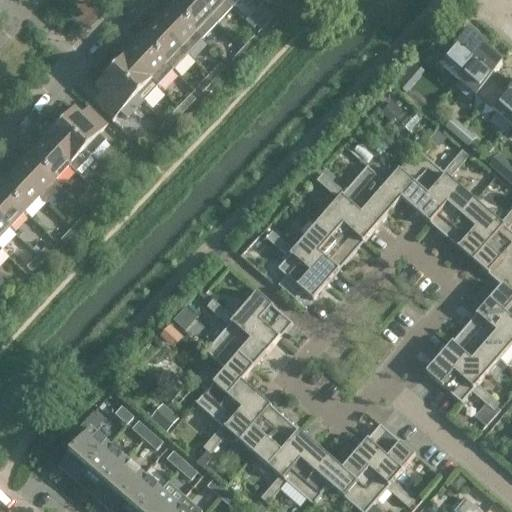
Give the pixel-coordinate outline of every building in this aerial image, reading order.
[(203,42),(218,26),(190,0),(177,0),(169,9),(203,42)] [(190,0),(218,26),(233,11),(220,0),(190,0)] [(220,0),(233,11),(242,0),(220,0)] [(272,19),(284,7),(278,2),(267,14),(272,19)] [(248,7),(238,17),(251,28),(260,18),(248,7)] [(188,58),(203,42),(169,9),(154,25),(188,58)] [(267,14),(256,26),(261,31),(272,19),(267,14)] [(173,73),(188,58),(154,25),(139,41),(173,73)] [(459,82),(486,52),(487,50),(470,35),(457,50),(447,42),(432,59),(459,82)] [(247,54),(258,42),(253,37),(242,49),(247,54)] [(139,41),(124,57),(158,89),(173,73),(139,41)] [(230,61),(236,66),(247,54),(242,49),(230,61)] [(485,105),(497,91),(488,83),(502,67),(486,52),(459,82),(485,105)] [(158,89),(124,57),(109,72),(135,97),(144,104),(158,89)] [(213,81),(224,69),(219,65),(208,77),(213,81)] [(101,95),(93,103),(112,121),(119,114),(128,122),(144,105),(144,104),(135,97),(109,72),(94,88),(101,95)] [(208,77),(197,89),(202,93),(213,81),(208,77)] [(511,128),(511,92),(507,99),(497,91),(485,105),(511,128)] [(194,101),(189,96),(178,108),(183,113),(194,101)] [(393,104),(382,114),(389,123),(401,112),(393,104)] [(172,125),(183,113),(178,108),(167,120),(172,125)] [(73,111),(58,126),(84,151),(90,157),(105,142),(99,135),(107,127),(87,109),(80,117),(73,111)] [(453,119),(445,128),(457,138),(464,129),(453,119)] [(58,126),(43,142),(69,167),(75,173),(90,157),(84,151),(58,126)] [(476,139),(464,129),(457,138),(468,148),(476,139)] [(433,144),(440,136),(436,132),(429,141),(433,144)] [(69,167),(43,142),(28,158),(54,183),(69,167)] [(367,169),(354,184),(389,214),(402,200),(401,200),(432,165),(417,152),(387,186),(367,169)] [(469,157),(462,152),(452,163),(459,169),(469,157)] [(12,174),(39,199),(45,205),(60,189),(54,183),(28,158),(12,174)] [(452,163),(443,174),(432,165),(401,200),(402,200),(430,225),(445,207),(431,195),(446,177),(449,180),(459,169),(452,163)] [(511,167),(510,166),(501,176),(509,183),(511,179),(511,167)] [(457,177),(476,196),(486,186),(467,167),(457,177)] [(0,191),(24,214),(39,199),(12,174),(0,186),(0,191)] [(333,185),(322,175),(316,182),(327,192),(333,185)] [(446,177),(431,195),(445,207),(430,225),(444,238),(475,202),(449,180),(446,177)] [(102,199),(113,187),(108,182),(97,194),(102,199)] [(333,185),(327,192),(339,202),(342,198),(359,213),(347,228),(364,243),(389,214),(354,184),(345,195),(333,185)] [(24,214),(0,191),(0,220),(9,230),(24,214)] [(97,194),(86,206),(91,210),(102,199),(97,194)] [(347,228),(359,213),(342,198),(339,202),(316,227),(352,258),(364,243),(347,228)] [(474,233),(489,245),(504,228),(508,231),(511,225),(511,214),(511,213),(501,225),(475,202),(444,238),(459,250),(474,233)] [(88,222),(83,217),(71,229),(76,234),(88,222)] [(0,220),(0,239),(9,230),(0,220)] [(62,222),(54,230),(63,238),(60,241),(61,242),(65,245),(65,246),(76,234),(71,229),(71,230),(62,222)] [(316,227),(294,253),(283,243),(277,250),(288,260),(291,256),(309,271),(321,257),(339,272),(352,258),(316,227)] [(459,250),(488,275),(511,247),(511,234),(508,231),(504,228),(489,245),(474,233),(459,250)] [(283,243),(272,233),(266,240),(277,250),(283,243)] [(42,261),(54,249),(49,245),(37,256),(42,261)] [(502,287),(511,295),(511,247),(488,275),(502,288),(502,287)] [(37,256),(26,268),(31,273),(42,261),(37,256)] [(321,257),(309,271),(291,256),(288,260),(278,271),(286,278),(278,287),(296,303),(304,294),(312,301),(313,302),(339,272),(321,257)] [(511,320),(511,295),(502,287),(502,288),(477,316),(495,331),(507,317),(511,320)] [(229,328),(232,325),(249,340),(262,325),(280,341),(293,326),(257,295),(235,321),(224,312),(218,319),(229,328)] [(218,319),(224,312),(213,302),(207,309),(218,319)] [(511,320),(507,317),(495,331),(477,316),(464,330),(500,361),(507,367),(511,361),(511,347),(511,348),(511,347),(511,320)] [(229,328),(219,339),(255,370),(280,341),(262,325),(249,340),(232,325),(229,328)] [(489,397),(478,387),(500,361),(464,330),(452,345),(470,360),(457,375),(475,390),(472,394),(483,404),(489,397)] [(226,371),(196,405),(211,418),(242,383),(242,384),(255,370),(219,339),(206,354),(226,371)] [(462,405),(472,394),(475,390),(457,375),(470,360),(452,345),(426,374),(462,405)] [(241,413),(255,426),(271,408),(242,384),(242,383),(211,418),(222,428),(225,431),(241,413)] [(494,413),(500,407),(489,397),(483,404),(494,413)] [(116,415),(128,426),(134,418),(122,408),(116,415)] [(271,408),(255,426),(241,413),(225,431),(222,428),(212,439),(219,445),(229,434),(254,456),(285,421),(271,408)] [(99,411),(93,418),(96,421),(102,414),(99,411)] [(169,412),(158,425),(166,432),(177,420),(169,412)] [(277,495),(287,484),(283,481),(299,464),(284,451),(300,433),(285,421),(254,456),(280,478),(270,490),(277,495)] [(151,433),(139,422),(133,430),(145,441),(151,433)] [(69,478),(72,474),(80,481),(108,448),(82,426),(62,448),(70,455),(58,469),(69,478)] [(404,494),(393,484),(416,458),(380,427),(367,442),(385,458),(372,472),(390,488),(387,491),(398,501),(404,494)] [(145,441),(157,451),(163,443),(151,433),(145,441)] [(283,481),(287,484),(298,494),(329,459),(300,433),(284,451),(299,464),(283,481)] [(209,456),(219,445),(212,439),(202,450),(209,456)] [(343,471),(342,471),(377,502),(387,491),(390,488),(372,472),(385,458),(367,442),(343,471)] [(80,481),(96,495),(97,496),(125,463),(108,448),(80,481)] [(167,460),(179,470),(186,463),(174,452),(167,460)] [(358,511),(368,511),(377,502),(342,471),(343,471),(329,459),(298,494),(313,507),(330,487),(358,511)] [(103,508),(107,504),(114,511),(142,478),(125,463),(97,496),(96,495),(93,499),(103,508)] [(198,473),(186,463),(179,470),(191,481),(198,473)] [(114,511),(115,511),(142,511),(159,493),(142,478),(114,511)] [(215,480),(208,488),(220,498),(227,491),(215,480)] [(270,490),(260,501),(267,507),(277,495),(270,490)] [(232,509),(239,501),(227,491),(220,498),(232,509)] [(173,511),(177,508),(159,493),(142,511),(173,511)] [(409,511),(415,504),(404,494),(398,501),(409,511)] [(200,511),(185,498),(177,508),(175,510),(173,511),(200,511)] [(432,502),(425,510),(427,511),(437,511),(437,507),(432,502)] [(478,511),(467,502),(458,511),(478,511)]
